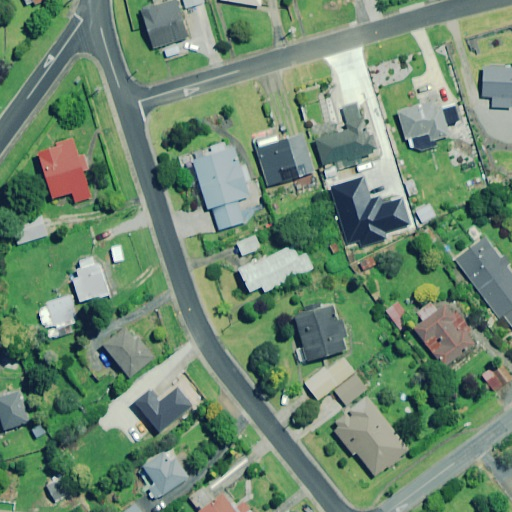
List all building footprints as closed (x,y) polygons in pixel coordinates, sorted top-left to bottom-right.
[(204,5),(203,0),(182,0),(185,10),(204,5)] [(183,16),(179,2),(142,11),(152,48),(200,36),(194,13),(183,16)] [(511,104),(511,69),(484,68),(482,98),(492,98),(492,108),(511,109),(511,104)] [(450,138),(442,102),(422,107),(397,113),(404,140),(419,137),(421,145),(450,138)] [(369,138),(359,104),(342,109),(348,130),(315,140),(323,169),(334,166),(335,171),(356,165),(355,160),(379,153),(375,137),(369,138)] [(316,173),(304,135),(278,143),(276,137),(259,142),(256,151),(268,188),(316,173)] [(79,157),(74,139),(56,144),(57,148),(38,154),(51,199),(72,193),(75,204),(93,199),(84,168),(86,167),(83,156),(79,157)] [(212,209),(219,231),(251,221),(250,216),(266,212),(258,185),(255,185),(249,165),(239,168),(232,142),(210,148),(213,156),(193,161),(208,210),(212,209)] [(421,171),(413,158),(402,165),(410,177),(421,171)] [(486,211),(479,191),(468,195),(475,215),(486,211)] [(436,217),(429,205),(414,213),(421,225),(436,217)] [(49,236),(43,215),(10,225),(16,246),(49,236)] [(261,249),(255,237),(237,244),(242,257),(261,249)] [(511,275),(485,239),(454,261),(499,322),(504,318),(511,329),(511,275)] [(298,258),(292,247),(239,273),(249,293),(262,287),(264,293),(314,269),(306,254),(298,258)] [(107,296),(98,258),(80,262),(82,269),(77,270),(79,279),(73,280),(79,303),(107,296)] [(78,323),(70,296),(36,307),(41,323),(53,320),(56,330),(78,323)] [(436,311),(430,303),(416,313),(422,321),(412,328),(444,371),(482,343),(450,300),(436,311)] [(412,323),(398,303),(386,312),(399,331),(412,323)] [(334,323),(330,307),(294,316),(302,349),(296,350),(300,365),(350,352),(346,336),(348,335),(345,321),(334,323)] [(138,341),(127,328),(104,347),(129,379),(156,358),(140,338),(138,341)] [(19,360),(2,357),(1,369),(18,371),(19,360)] [(356,373),(345,358),(327,372),(325,369),(305,384),(317,401),(356,373)] [(511,380),(511,379),(501,364),(483,377),(494,393),(511,380)] [(368,389),(357,375),(334,392),(345,406),(368,389)] [(194,406),(179,386),(160,401),(151,390),(134,403),(159,434),(194,406)] [(30,423),(19,391),(0,397),(0,420),(4,432),(30,423)] [(410,450),(369,398),(336,423),(339,427),(333,431),(352,456),(356,454),(374,478),(410,450)] [(169,464),(163,455),(143,467),(161,496),(190,479),(178,459),(169,464)] [(65,496),(57,481),(46,487),(54,502),(65,496)] [(254,511),(244,498),(232,508),(222,496),(212,504),(202,490),(189,500),(198,511),(254,511)]
